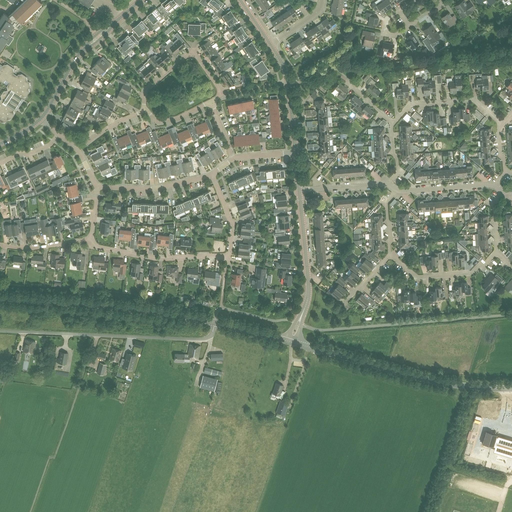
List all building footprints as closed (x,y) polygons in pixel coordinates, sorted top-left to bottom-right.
[(6,38),(13,27),(14,28),(20,22),(21,23),(24,20),(23,19),(27,15),(28,16),(34,10),(33,9),(37,5),(38,6),(42,3),(38,0),(27,0),(25,3),(24,3),(21,5),(21,6),(14,12),(13,13),(12,12),(8,16),(9,17),(4,13),(0,19),(0,121),(2,123),(6,122),(7,120),(11,119),(14,114),(13,111),(22,98),(26,97),(29,92),(28,88),(30,86),(29,82),(27,81),(26,77),(7,64),(3,65),(0,62),(0,50),(8,39),(6,38)] [(165,0),(161,4),(162,5),(165,9),(163,11),(167,16),(170,14),(167,12),(172,8),(165,0)] [(208,0),(205,0),(201,5),(204,7),(205,6),(206,5),(211,9),(217,0),(209,0),(209,1),(208,0)] [(218,0),(217,0),(211,9),(213,11),(212,12),(215,14),(216,16),(219,15),(222,12),(224,11),(220,7),(223,3),(218,0)] [(332,3),(331,6),(342,8),(344,1),(336,0),(333,0),(333,3),(332,3)] [(380,0),(382,2),(387,10),(393,6),(390,3),(393,1),(392,0),(380,0)] [(454,6),(462,18),(471,11),(474,9),(470,2),(466,4),(464,0),(454,6)] [(266,1),(260,6),(263,11),(270,6),(266,1)] [(372,5),(370,6),(372,9),(374,8),(376,11),(379,9),(382,13),(387,10),(382,2),(379,4),(378,1),(375,3),(374,2),(371,4),(372,5)] [(342,8),(331,6),(331,10),(331,13),(341,15),(342,8)] [(156,8),(151,12),(158,20),(162,16),(163,17),(164,19),(167,16),(166,15),(163,11),(159,7),(156,9),(156,8)] [(292,8),(287,11),(292,18),(297,14),(292,8)] [(217,16),(215,17),(217,19),(218,18),(219,18),(220,18),(223,22),(225,21),(234,15),(230,10),(226,13),(224,11),(222,12),(219,15),(216,16),(217,16)] [(287,11),(282,15),(286,22),(292,18),(287,11)] [(147,17),(145,19),(154,30),(159,26),(156,22),(157,20),(158,20),(151,12),(146,16),(147,17)] [(366,12),(365,19),(369,20),(368,23),(369,23),(369,26),(375,27),(375,24),(377,24),(378,20),(378,18),(373,17),(374,14),(366,12)] [(441,18),(447,27),(457,20),(454,15),(451,17),(449,13),(441,18)] [(224,26),(224,30),(225,30),(226,32),(228,31),(233,27),(235,26),(233,23),(237,20),(234,15),(225,21),(227,24),(225,26),(224,26)] [(282,15),(276,19),(281,25),(286,22),(282,15)] [(322,23),(319,25),(327,36),(329,39),(331,37),(330,35),(330,34),(326,30),(332,26),(335,24),(332,20),(329,22),(327,18),(321,22),(322,23)] [(142,21),(137,25),(143,32),(146,30),(148,33),(150,31),(151,32),(154,30),(145,19),(142,22),(142,21)] [(281,25),(276,19),(271,22),(276,29),(281,25)] [(188,34),(194,34),(194,25),(187,24),(187,23),(183,23),(183,30),(188,30),(188,34)] [(194,25),(194,34),(200,35),(200,30),(206,30),(206,24),(202,23),(202,25),(194,25)] [(462,26),(466,31),(470,28),(467,23),(462,26)] [(135,32),(132,35),(135,39),(138,42),(143,37),(141,35),(143,32),(137,25),(132,29),(135,32)] [(316,26),(311,29),(316,37),(321,33),(325,38),(327,36),(319,25),(317,26),(316,26)] [(427,37),(422,41),(431,54),(435,51),(430,44),(440,37),(432,25),(423,31),(427,37)] [(228,31),(231,36),(234,34),(236,37),(244,31),(241,26),(235,30),(233,27),(228,31)] [(311,29),(305,33),(310,39),(307,41),(311,47),(314,45),(311,41),(316,37),(311,29)] [(238,40),(236,42),(239,46),(246,41),(244,39),(248,36),(244,31),(236,37),(238,40)] [(362,31),(361,37),(364,37),(363,46),(372,48),(375,33),(362,31)] [(406,43),(408,46),(409,46),(411,49),(419,43),(413,34),(407,38),(409,41),(406,43)] [(128,35),(123,39),(129,46),(134,43),(136,45),(139,43),(138,42),(135,39),(132,35),(129,37),(128,35)] [(300,36),(295,40),(300,48),(306,44),(309,49),(311,47),(307,41),(305,43),(300,36)] [(203,44),(200,46),(203,51),(211,46),(210,44),(211,43),(207,37),(202,41),(203,44)] [(174,44),(180,51),(185,47),(178,38),(175,41),(176,42),(174,44)] [(120,46),(117,48),(124,57),(128,54),(127,53),(129,52),(127,49),(129,46),(123,39),(118,43),(120,46)] [(290,44),(294,50),(291,52),(295,58),(303,52),(300,48),(295,40),(290,44)] [(171,41),(164,47),(170,53),(172,51),(175,55),(180,51),(174,44),(171,41)] [(238,47),(236,48),(238,50),(239,49),(240,50),(244,47),(247,52),(255,46),(252,42),(248,44),(246,41),(239,46),(238,47)] [(378,47),(376,57),(379,57),(380,55),(383,56),(384,51),(392,53),(394,44),(383,42),(382,48),(378,47)] [(146,53),(153,48),(150,44),(143,50),(146,53)] [(211,46),(203,51),(209,59),(217,52),(214,47),(213,48),(211,46)] [(245,54),(243,56),(246,60),(247,59),(249,62),(251,61),(255,58),(259,56),(257,53),(259,51),(255,46),(247,52),(245,53),(245,54)] [(164,47),(160,51),(161,52),(162,54),(160,56),(166,62),(170,59),(173,56),(170,53),(164,47)] [(426,48),(422,50),(426,57),(430,54),(426,48)] [(217,52),(209,59),(211,61),(214,66),(222,61),(220,59),(221,58),(219,55),(217,52)] [(152,56),(149,58),(154,64),(155,64),(159,68),(166,62),(160,56),(158,57),(155,55),(153,57),(152,56)] [(101,58),(96,63),(104,70),(107,68),(108,69),(110,67),(109,67),(111,64),(106,60),(104,62),(101,58)] [(146,62),(143,65),(152,74),(156,70),(153,67),(155,64),(154,64),(149,58),(147,60),(148,61),(146,62)] [(251,61),(249,62),(251,65),(256,72),(265,65),(262,60),(258,63),(255,58),(251,61)] [(222,61),(214,66),(218,71),(221,69),(223,71),(230,67),(232,65),(230,61),(228,62),(228,61),(223,63),(222,61)] [(92,68),(96,71),(94,74),(99,78),(101,76),(100,75),(104,70),(96,63),(92,68)] [(141,67),(136,71),(141,76),(143,74),(147,78),(152,74),(143,65),(141,67)] [(265,65),(256,72),(259,77),(259,80),(269,78),(265,72),(268,70),(265,65)] [(230,67),(223,71),(219,74),(225,81),(232,76),(231,75),(232,74),(232,73),(234,72),(230,67)] [(86,74),(83,80),(96,87),(97,86),(93,84),(96,78),(91,75),(90,77),(86,74)] [(368,74),(363,80),(370,86),(367,89),(375,97),(380,92),(372,86),(375,82),(369,77),(370,76),(368,74)] [(481,74),(472,74),(473,81),(476,80),(476,88),(482,87),(482,90),(481,76),(481,74)] [(435,91),(435,84),(437,83),(437,75),(434,75),(434,77),(432,77),(432,81),(429,82),(429,85),(429,92),(435,91)] [(463,75),(455,76),(455,79),(456,90),(462,89),(461,82),(464,81),(463,75)] [(490,75),(481,76),(482,90),(488,89),(488,82),(490,81),(490,75)] [(237,78),(233,78),(232,76),(225,81),(228,87),(234,83),(235,85),(239,84),(237,78)] [(118,78),(116,80),(123,84),(120,91),(129,95),(132,89),(129,88),(130,87),(125,85),(126,82),(118,78)] [(447,85),(449,85),(450,92),(456,92),(456,90),(455,79),(455,82),(452,82),(451,78),(446,79),(447,85)] [(423,79),(417,79),(418,88),(422,88),(422,89),(423,90),(424,94),(430,94),(429,85),(429,82),(428,82),(428,84),(425,84),(425,80),(423,80),(423,79)] [(83,80),(80,86),(85,88),(84,90),(89,92),(92,86),(96,88),(96,87),(83,80)] [(402,86),(402,88),(402,98),(403,98),(402,96),(408,95),(407,88),(411,87),(411,80),(405,80),(405,85),(402,86)] [(339,83),(335,88),(338,91),(335,95),(342,100),(343,99),(344,100),(346,97),(345,97),(346,95),(343,93),(347,89),(339,83)] [(402,88),(398,88),(398,83),(392,84),(392,91),(396,91),(397,98),(402,98),(402,88)] [(503,90),(500,93),(505,97),(507,95),(511,99),(511,98),(511,91),(507,87),(503,91),(503,90)] [(78,90),(75,95),(88,103),(89,101),(85,99),(88,93),(83,91),(82,92),(78,90)] [(120,91),(116,98),(113,97),(112,99),(117,102),(118,99),(122,101),(123,100),(126,102),(129,95),(120,91)] [(75,95),(72,101),(76,104),(75,105),(80,108),(83,102),(87,104),(88,103),(75,95)] [(102,107),(112,111),(115,104),(108,101),(109,98),(104,95),(103,98),(106,100),(102,107)] [(267,104),(264,104),(264,106),(278,105),(277,99),(276,99),(276,95),(270,96),(270,99),(268,99),(268,102),(267,102),(267,104)] [(352,109),(356,113),(360,108),(358,106),(361,102),(354,96),(349,101),(355,105),(352,109)] [(252,100),(246,101),(248,114),(251,114),(250,111),(251,111),(251,110),(254,109),(252,100)] [(246,101),(239,103),(241,112),(244,111),(244,113),(246,112),(246,115),(248,114),(246,101)] [(236,117),(234,104),(227,105),(229,115),(232,114),(232,115),(233,115),(234,118),(236,117)] [(69,107),(66,112),(76,117),(79,112),(81,113),(82,112),(81,110),(75,106),(74,109),(69,107)] [(360,108),(356,113),(361,116),(364,113),(369,117),(373,112),(366,106),(362,110),(360,108)] [(94,107),(91,113),(94,115),(93,118),(96,119),(97,117),(105,121),(106,118),(108,119),(112,111),(102,107),(101,110),(97,109),(94,107)] [(465,108),(459,109),(459,118),(463,117),(464,120),(469,120),(469,114),(465,114),(465,108)] [(459,118),(459,109),(458,109),(459,111),(453,111),(453,117),(450,117),(451,124),(456,124),(456,120),(460,120),(459,118)] [(433,122),(433,113),(432,111),(426,111),(427,117),(423,117),(424,123),(429,123),(429,120),(433,120),(433,122)] [(64,118),(62,121),(72,126),(74,127),(75,127),(76,125),(74,123),(73,123),(76,117),(66,112),(63,118),(64,118)] [(433,113),(433,122),(437,122),(438,125),(443,125),(442,118),(439,118),(439,113),(433,113)] [(200,124),(204,134),(208,132),(210,134),(213,132),(208,118),(205,120),(206,123),(204,124),(203,123),(200,124)] [(479,135),(488,134),(491,134),(491,128),(486,129),(482,124),(483,123),(481,121),(475,127),(478,129),(479,130),(479,135)] [(196,127),(192,129),(196,139),(200,139),(199,136),(204,134),(200,124),(196,126),(196,127)] [(145,132),(142,133),(145,142),(150,141),(152,143),(155,141),(153,137),(149,127),(146,129),(147,132),(145,133),(145,132)] [(186,130),(182,132),(186,141),(190,139),(192,141),(193,141),(195,147),(198,145),(196,139),(192,129),(186,131),(186,130)] [(254,130),(252,131),(253,144),(259,144),(259,142),(266,142),(265,136),(259,136),(258,134),(255,134),(255,133),(254,133),(254,130)] [(172,133),(176,143),(178,146),(181,146),(181,143),(186,141),(182,132),(179,133),(179,135),(177,135),(175,132),(172,133)] [(136,144),(136,146),(137,148),(140,148),(140,144),(145,142),(142,133),(138,135),(138,136),(136,137),(135,133),(132,134),(136,144)] [(166,134),(163,135),(167,145),(171,143),(173,145),(176,143),(172,133),(167,135),(166,134)] [(125,136),(122,137),(126,146),(130,145),(132,147),(136,144),(132,134),(126,137),(125,136)] [(156,136),(153,137),(155,141),(159,150),(162,150),(162,147),(167,145),(163,135),(160,137),(160,138),(158,139),(156,136)] [(126,146),(122,137),(119,138),(119,139),(117,140),(116,137),(112,138),(118,151),(121,151),(121,148),(126,146)] [(217,147),(214,149),(219,157),(224,154),(217,142),(214,143),(217,147)] [(90,155),(93,160),(102,156),(101,153),(104,151),(102,145),(96,148),(97,151),(90,155)] [(209,146),(206,148),(214,160),(219,157),(214,149),(211,150),(209,146)] [(410,148),(401,149),(402,155),(410,154),(413,154),(413,151),(416,151),(418,148),(417,146),(414,149),(413,148),(410,148)] [(206,153),(203,155),(208,163),(214,160),(206,148),(204,150),(206,153)] [(330,151),(318,152),(319,158),(329,157),(329,158),(326,162),(329,164),(340,150),(334,151),(335,154),(330,155),(330,151)] [(208,163),(203,155),(201,157),(198,153),(196,155),(203,167),(208,163)] [(410,154),(402,155),(402,161),(407,160),(407,162),(410,165),(412,166),(415,162),(414,161),(413,160),(413,154),(410,154)] [(54,160),(51,161),(53,164),(55,169),(56,171),(59,169),(58,167),(61,166),(61,165),(64,163),(60,155),(57,157),(56,155),(53,157),(54,160)] [(96,166),(98,165),(108,159),(107,157),(103,159),(102,156),(93,160),(96,166)] [(177,164),(174,165),(176,174),(182,173),(179,159),(178,156),(176,157),(177,164)] [(189,161),(186,162),(188,172),(194,170),(191,156),(188,157),(189,161)] [(188,172),(186,162),(183,163),(182,158),(179,159),(182,173),(188,172)] [(98,165),(100,170),(109,166),(108,163),(112,162),(110,159),(98,165)] [(47,160),(42,162),(46,170),(47,173),(55,169),(53,164),(50,165),(47,160)] [(170,161),(167,162),(170,176),(176,174),(174,165),(171,165),(170,161)] [(42,162),(37,165),(41,172),(44,178),(46,177),(45,174),(47,173),(46,170),(42,162)] [(164,177),(162,167),(159,168),(158,164),(155,164),(158,178),(164,177)] [(37,165),(33,167),(37,177),(40,176),(42,179),(44,178),(41,172),(37,165)] [(109,166),(100,170),(103,176),(110,173),(111,175),(117,173),(115,167),(110,169),(109,166)] [(258,166),(255,167),(256,172),(255,172),(258,181),(266,180),(265,171),(259,171),(258,166)] [(24,167),(18,170),(19,171),(18,171),(23,182),(29,179),(24,167)] [(33,167),(28,169),(31,177),(30,178),(31,180),(37,177),(33,167)] [(283,169),(277,170),(278,179),(284,178),(283,174),(287,174),(287,169),(283,169)] [(18,171),(13,174),(18,184),(23,182),(18,171)] [(254,172),(245,176),(248,184),(257,180),(254,172)] [(0,184),(1,184),(2,186),(5,184),(7,188),(10,187),(5,177),(4,175),(1,176),(0,174),(0,184)] [(5,177),(10,187),(10,188),(18,184),(13,174),(5,177)] [(245,176),(239,178),(243,186),(248,184),(245,176)] [(64,183),(64,187),(67,187),(68,192),(78,190),(77,187),(76,187),(75,181),(74,178),(68,179),(69,182),(64,183)] [(239,178),(234,180),(237,189),(243,186),(239,178)] [(237,189),(234,180),(228,183),(232,191),(237,189)] [(69,196),(66,198),(68,201),(82,198),(87,197),(86,194),(79,195),(78,190),(68,192),(69,196)] [(209,191),(203,194),(206,202),(210,200),(211,202),(216,200),(213,195),(211,196),(209,191)] [(274,199),(276,198),(277,202),(286,201),(286,195),(279,196),(278,193),(272,193),(272,197),(273,196),(274,199)] [(462,193),(461,194),(464,197),(463,198),(463,199),(464,208),(469,208),(469,205),(468,196),(466,196),(465,196),(465,195),(462,193)] [(203,194),(197,196),(201,204),(206,202),(203,194)] [(201,204),(197,196),(192,198),(196,207),(201,204)] [(474,196),(468,196),(469,205),(475,205),(475,206),(475,207),(478,204),(477,200),(474,200),(474,196)] [(240,205),(237,206),(239,212),(248,209),(247,206),(248,205),(249,204),(248,202),(251,201),(249,197),(244,199),(242,200),(241,201),(238,202),(240,205)] [(70,205),(71,209),(81,208),(80,202),(83,202),(82,198),(68,201),(67,205),(70,205)] [(192,198),(186,201),(190,209),(191,212),(194,211),(193,208),(196,207),(192,198)] [(181,203),(184,211),(190,209),(186,201),(181,203)] [(277,209),(273,209),(274,213),(280,212),(281,212),(283,212),(282,208),(287,208),(286,201),(277,202),(277,209)] [(104,211),(115,212),(115,209),(120,209),(121,203),(112,202),(112,204),(105,203),(105,206),(104,206),(104,207),(105,207),(105,210),(104,210),(104,211)] [(128,206),(127,212),(138,212),(138,203),(132,203),(128,203),(128,206)] [(181,203),(172,206),(174,216),(179,214),(184,211),(181,203)] [(81,208),(71,209),(72,214),(70,216),(71,219),(82,217),(81,211),(82,211),(81,208)] [(248,209),(239,212),(242,218),(247,216),(248,219),(254,217),(253,214),(251,210),(249,211),(248,209)] [(478,211),(474,215),(478,219),(479,219),(479,222),(477,222),(477,223),(486,222),(488,222),(488,216),(484,216),(478,211)] [(274,213),(273,213),(273,216),(278,216),(279,222),(288,221),(288,215),(283,215),(283,212),(281,212),(280,212),(274,213)] [(30,219),(33,234),(39,233),(38,227),(41,226),(40,219),(40,215),(36,215),(37,218),(30,219)] [(50,220),(51,225),(53,234),(59,233),(58,225),(61,225),(61,221),(60,218),(50,220)] [(207,230),(207,233),(213,234),(217,231),(221,232),(222,224),(216,224),(217,219),(210,218),(210,224),(212,224),(212,226),(207,230)] [(26,235),(33,234),(30,219),(24,220),(24,222),(20,222),(22,229),(25,229),(26,235)] [(61,221),(61,225),(66,225),(67,225),(67,228),(69,229),(71,229),(72,232),(84,230),(82,222),(81,222),(80,219),(65,222),(65,220),(61,221)] [(6,235),(12,234),(11,224),(11,220),(1,221),(2,228),(5,228),(6,235)] [(11,224),(12,234),(19,234),(18,227),(21,226),(20,220),(14,220),(14,225),(11,225),(11,224)] [(101,223),(100,233),(108,233),(109,225),(112,225),(113,221),(105,220),(104,223),(101,223)] [(241,224),(241,230),(250,231),(251,225),(253,225),(253,222),(247,221),(247,224),(241,224)] [(279,229),(275,229),(275,233),(285,232),(285,228),(289,228),(288,221),(279,222),(279,229)] [(53,234),(51,225),(48,226),(48,222),(44,223),(41,223),(41,226),(42,230),(45,230),(47,235),(53,234)] [(407,225),(398,226),(398,231),(412,230),(412,228),(416,227),(416,224),(415,224),(414,223),(411,226),(410,225),(407,225)] [(116,227),(114,242),(118,242),(118,238),(120,238),(121,240),(124,240),(125,230),(120,229),(119,225),(117,225),(117,227),(116,227)] [(133,244),(133,245),(135,233),(135,229),(132,228),(131,231),(125,230),(124,240),(128,240),(129,239),(130,240),(130,243),(133,244)] [(245,237),(245,240),(251,241),(253,241),(254,238),(249,237),(250,231),(241,230),(240,236),(245,237)] [(140,246),(143,246),(144,236),(139,235),(138,232),(135,233),(133,245),(137,245),(138,244),(139,244),(140,246)] [(149,247),(153,247),(154,232),(154,235),(150,234),(149,237),(144,236),(143,246),(146,246),(147,245),(149,246),(149,247)] [(159,245),(162,246),(163,238),(164,236),(158,235),(158,232),(154,232),(153,247),(156,247),(157,244),(158,244),(159,245)] [(163,238),(162,246),(165,246),(166,245),(168,245),(168,249),(172,249),(173,235),(170,233),(169,236),(164,236),(163,238)] [(280,233),(274,234),(275,237),(277,237),(278,244),(289,243),(288,235),(285,236),(285,233),(280,233)] [(176,237),(175,248),(178,248),(178,249),(184,249),(184,246),(190,247),(190,245),(192,244),(191,242),(191,239),(181,238),(176,237)] [(239,243),(238,250),(249,251),(248,251),(248,247),(250,248),(251,241),(245,240),(244,244),(239,243)] [(411,242),(399,242),(400,248),(410,247),(410,249),(413,251),(417,247),(414,245),(411,245),(411,242)] [(370,252),(368,254),(372,258),(373,258),(375,256),(373,255),(376,252),(378,252),(378,250),(384,249),(384,244),(381,244),(372,245),(373,251),(371,253),(370,252)] [(277,249),(276,252),(277,253),(277,259),(280,259),(290,260),(291,254),(287,254),(287,250),(277,249)] [(249,251),(238,250),(238,256),(243,257),(243,260),(250,261),(250,258),(248,257),(249,251)] [(457,251),(448,252),(449,258),(452,258),(452,263),(458,262),(458,265),(458,257),(457,254),(457,251)] [(72,252),(71,258),(74,258),(73,265),(78,265),(77,269),(84,270),(84,261),(85,256),(81,256),(82,254),(72,252)] [(432,256),(432,264),(438,264),(437,259),(441,259),(440,252),(435,253),(431,253),(432,256)] [(364,253),(360,258),(363,261),(362,263),(369,269),(373,265),(368,260),(370,258),(364,253)] [(458,257),(458,265),(464,265),(464,260),(467,260),(466,253),(461,254),(461,257),(458,257)] [(51,267),(60,267),(60,266),(64,266),(65,259),(59,258),(59,255),(52,254),(52,259),(51,267)] [(38,269),(45,269),(46,263),(43,263),(43,257),(38,256),(38,257),(32,256),(31,264),(39,264),(38,269)] [(428,256),(422,257),(423,263),(426,263),(426,268),(427,268),(427,269),(432,268),(432,267),(432,264),(432,256),(431,256),(428,256)] [(21,269),(25,269),(25,262),(22,262),(23,258),(14,257),(13,264),(21,265),(21,269)] [(94,257),(93,265),(94,265),(93,267),(96,267),(97,266),(100,266),(99,269),(106,270),(107,263),(104,263),(104,257),(101,257),(101,258),(94,257)] [(113,266),(112,268),(112,269),(113,270),(114,270),(114,271),(120,271),(119,278),(124,279),(126,264),(123,264),(124,260),(120,259),(120,260),(114,259),(113,266)] [(276,265),(276,268),(285,269),(285,266),(289,266),(290,260),(280,259),(279,265),(276,265)] [(131,275),(137,275),(137,278),(142,279),(143,273),(139,273),(140,264),(132,263),(131,275)] [(353,263),(351,266),(358,272),(360,269),(365,274),(369,269),(362,263),(358,267),(353,263)] [(150,265),(149,278),(150,278),(149,281),(155,282),(156,280),(161,281),(162,275),(157,274),(158,266),(150,265)] [(166,276),(177,277),(177,282),(181,283),(182,275),(178,274),(178,268),(173,267),(168,266),(166,276)] [(352,271),(348,276),(355,282),(360,277),(356,274),(358,272),(351,266),(349,269),(352,271)] [(256,268),(255,278),(251,278),(250,285),(253,285),(253,286),(257,287),(257,285),(262,286),(262,283),(264,284),(266,269),(256,268)] [(188,269),(187,277),(193,278),(197,279),(196,281),(200,281),(201,275),(197,274),(198,270),(194,269),(194,270),(188,269)] [(235,285),(239,285),(241,273),(244,273),(244,270),(238,269),(237,275),(232,274),(231,284),(232,284),(232,285),(235,285)] [(279,270),(278,277),(284,278),(283,285),(290,286),(291,278),(291,275),(285,275),(286,271),(279,270)] [(205,272),(204,277),(207,281),(208,280),(211,281),(211,283),(217,283),(217,277),(214,277),(215,274),(212,274),(212,272),(205,272)] [(486,280),(482,286),(487,290),(488,290),(490,292),(493,289),(502,279),(496,274),(492,279),(488,276),(485,280),(486,280)] [(340,276),(338,279),(343,283),(344,284),(347,282),(352,286),(355,282),(348,276),(345,280),(340,276)] [(511,277),(503,287),(508,291),(510,288),(511,290),(511,277)] [(339,284),(335,288),(342,295),(346,290),(342,287),(344,284),(343,283),(338,279),(336,282),(339,284)] [(376,287),(383,293),(387,288),(389,290),(392,287),(386,282),(384,285),(380,282),(376,287)] [(460,283),(461,286),(461,291),(465,291),(465,294),(470,294),(470,287),(467,287),(466,283),(460,283)] [(373,293),(370,296),(373,298),(378,303),(383,297),(381,295),(383,293),(376,287),(375,287),(375,286),(372,289),(373,290),(371,292),(373,293)] [(455,291),(449,292),(450,298),(462,297),(461,291),(461,286),(455,286),(455,291)] [(328,290),(326,293),(332,298),(334,296),(338,299),(342,295),(335,288),(331,293),(328,290)] [(436,296),(435,288),(435,291),(429,292),(430,297),(427,297),(427,303),(432,303),(432,299),(436,299),(436,296)] [(439,299),(445,299),(444,290),(441,290),(441,288),(435,288),(436,296),(439,296),(439,299)] [(274,300),(286,301),(287,293),(280,293),(281,290),(273,289),(273,292),(275,292),(274,300)] [(404,296),(401,296),(401,302),(406,302),(410,301),(410,293),(409,290),(404,291),(404,296)] [(415,293),(410,293),(410,301),(414,301),(414,304),(415,304),(416,306),(422,306),(421,295),(415,296),(415,293)] [(362,294),(357,300),(364,307),(367,304),(370,306),(372,304),(373,305),(376,302),(369,297),(367,299),(362,294)] [(25,340),(23,351),(33,353),(35,342),(25,340)] [(187,354),(184,354),(184,359),(190,359),(190,358),(198,359),(201,346),(189,344),(187,354)] [(112,348),(109,359),(118,362),(121,351),(112,348)] [(57,363),(66,364),(68,353),(59,352),(57,363)] [(134,355),(127,353),(123,368),(132,370),(134,361),(133,360),(134,355)] [(184,359),(184,354),(175,354),(174,361),(184,362),(184,359)] [(103,375),(106,365),(100,363),(97,373),(103,375)] [(203,373),(220,377),(222,372),(205,367),(203,373)] [(217,379),(203,376),(200,387),(214,391),(217,379)] [(276,383),(272,393),(279,396),(279,398),(282,399),(285,392),(281,390),(283,386),(276,383)] [(276,412),(283,414),(285,415),(289,403),(280,400),(276,412)] [(484,437),(482,443),(494,447),(493,449),(511,454),(511,441),(497,437),(497,435),(485,431),(484,434),(485,434),(484,437)]
